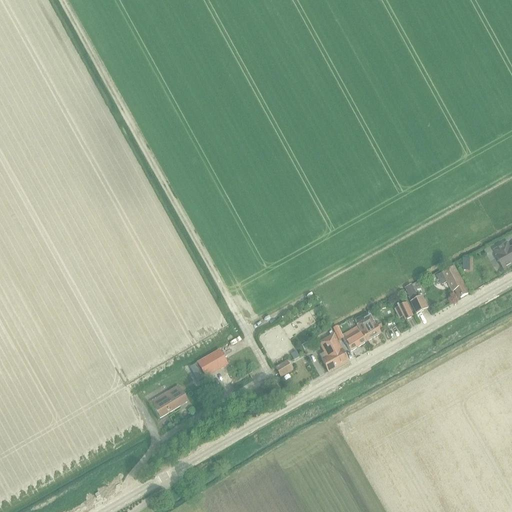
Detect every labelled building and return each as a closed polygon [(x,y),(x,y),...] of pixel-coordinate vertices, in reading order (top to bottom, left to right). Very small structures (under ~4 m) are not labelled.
[(283,65),(290,61),(288,57),(280,61),(283,65)] [(511,248),(510,249),(507,244),(495,251),(498,257),(497,257),(504,270),(511,265),(511,248)] [(442,274),(436,277),(441,286),(447,283),(453,292),(455,291),(460,299),(468,294),(464,285),(454,267),(442,274)] [(411,285),(405,289),(411,301),(418,298),(411,285)] [(435,289),(422,296),(428,308),(441,301),(435,289)] [(428,309),(422,297),(411,303),(417,315),(428,309)] [(394,301),(383,310),(387,315),(398,306),(394,301)] [(407,304),(400,308),(406,321),(413,317),(407,304)] [(356,328),(364,344),(380,335),(378,331),(381,328),(378,324),(375,326),(369,316),(361,321),(363,323),(356,327),(357,328),(356,328)] [(341,337),(345,344),(350,353),(364,344),(356,328),(341,337)] [(319,356),(323,363),(328,372),(347,362),(342,353),(333,336),(319,344),(324,353),(319,356)] [(219,351),(196,364),(204,379),(227,365),(219,351)] [(285,361),(290,372),(303,366),(298,356),(285,361)] [(160,419),(185,403),(187,403),(177,387),(150,403),(160,419)] [(252,393),(251,407),(267,398),(261,388),(252,393)]
